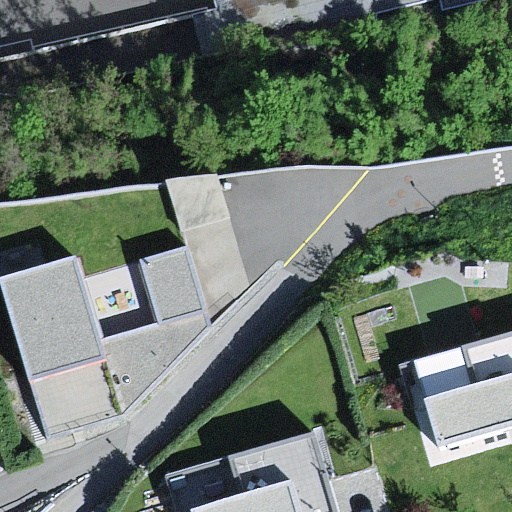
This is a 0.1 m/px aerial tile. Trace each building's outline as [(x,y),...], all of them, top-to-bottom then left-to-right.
[(22,0),(0,4),(0,104),(226,58),(220,38),(211,0),(22,0)] [(211,0),(220,38),(399,0),(211,0)] [(219,177),(168,183),(182,233),(232,220),(219,177)] [(77,262),(4,284),(50,437),(124,415),(211,328),(188,252),(145,264),(164,328),(102,347),(77,262)] [(511,336),(403,368),(431,467),(511,443),(511,336)] [(337,511),(317,437),(168,478),(177,511),(337,511)]
